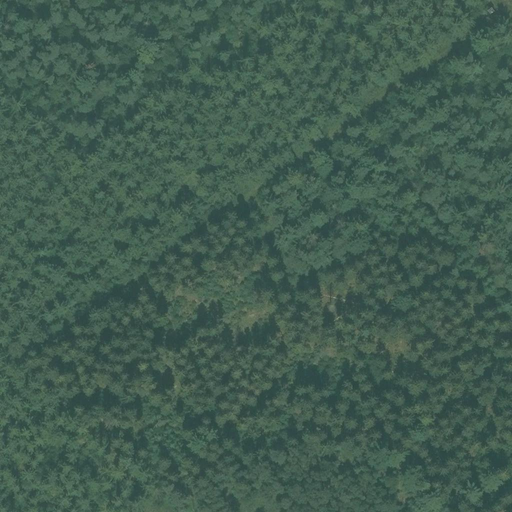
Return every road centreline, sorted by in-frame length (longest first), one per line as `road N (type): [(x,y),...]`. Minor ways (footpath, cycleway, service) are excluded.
road 1 (track): [(13,363),(511,9)]
road 2 (track): [(0,351),(113,449),(118,487),(110,511)]
